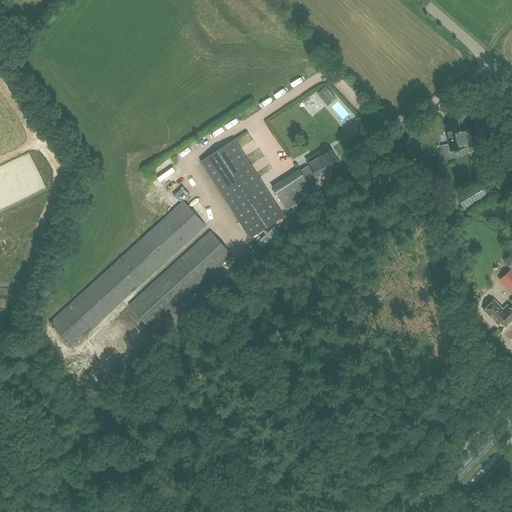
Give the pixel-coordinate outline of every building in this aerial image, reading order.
[(336,101),(344,96),(332,79),(324,84),(336,101)] [(219,120),(208,126),(211,131),(222,125),(219,120)] [(457,120),(444,123),(449,143),(450,150),(478,143),(473,122),(465,124),(466,132),(460,133),(457,120)] [(204,131),(195,138),(198,141),(207,135),(204,131)] [(418,156),(409,135),(401,139),(410,159),(418,156)] [(284,216),(234,139),(200,161),(249,238),(284,216)] [(327,152),(325,148),(305,159),(308,165),(300,170),(299,169),(271,186),(286,209),(313,191),(307,181),(316,177),(329,169),(328,168),(338,162),(331,150),(327,152)] [(186,193),(191,190),(194,195),(197,193),(199,197),(204,194),(198,185),(194,187),(190,179),(181,184),(186,193)] [(462,207),(488,192),(482,182),(456,197),(462,207)] [(238,244),(217,222),(179,256),(192,270),(207,255),(212,260),(217,255),(222,260),(238,244)] [(511,292),(511,291),(511,269),(510,268),(499,279),(511,292)] [(511,310),(507,305),(503,308),(493,298),(482,309),(496,324),(500,321),(505,326),(511,319),(511,310)]
